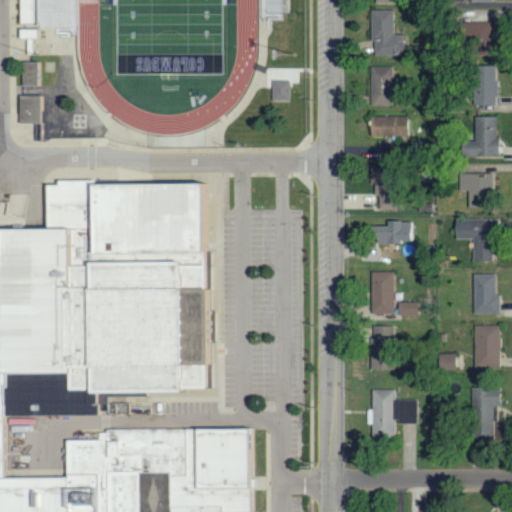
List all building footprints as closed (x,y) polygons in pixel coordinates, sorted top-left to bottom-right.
[(22,0),(23,37),(44,37),(43,0),(22,0)] [(290,15),(290,0),(263,0),(263,16),(290,15)] [(408,35),(399,35),(399,10),(375,10),(376,55),(408,55),(408,35)] [(24,61),(24,85),(42,85),(41,60),(24,61)] [(397,83),(397,66),(376,66),(375,104),(397,105),(397,100),(406,100),(406,84),(397,83)] [(496,67),(473,66),(472,105),(495,106),(496,67)] [(273,100),(274,79),(292,80),(292,100),(273,100)] [(22,95),(22,122),(44,122),(44,94),(22,95)] [(406,117),(379,116),(379,136),(406,137),(406,117)] [(496,117),(472,117),(472,143),(460,144),(460,158),(497,157),(496,117)] [(491,174),(458,174),(459,191),(467,191),(467,203),(491,202),(491,174)] [(0,511),(0,225),(46,225),(50,225),(49,183),(62,183),(61,179),(209,178),(211,388),(99,389),(99,416),(8,417),(8,476),(67,475),(67,438),(98,438),(98,429),(255,427),(255,511),(0,511)] [(386,209),(385,194),(378,194),(378,209),(386,209)] [(493,262),(494,220),(453,219),(453,239),(472,239),(472,261),(493,262)] [(413,243),(414,222),(386,221),(386,226),(370,226),(370,242),(413,243)] [(393,315),(394,273),(370,272),(370,314),(393,315)] [(499,313),(499,294),(495,294),(494,274),(472,274),(472,314),(499,313)] [(416,316),(417,303),(397,303),(397,315),(416,316)] [(500,368),(499,325),(472,326),(473,369),(500,368)] [(370,369),(394,370),(395,327),(371,326),(370,369)] [(455,371),(455,355),(437,355),(437,371),(455,371)] [(494,440),(494,408),(498,408),(498,388),(470,388),(469,440),(494,440)] [(372,390),(371,438),(395,438),(395,424),(417,424),(417,400),(395,400),(395,390),(372,390)]
